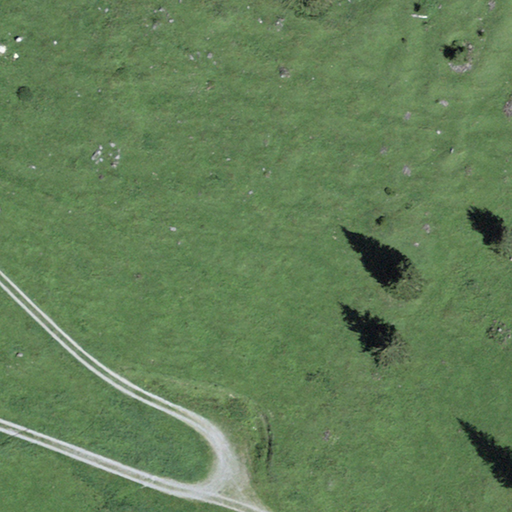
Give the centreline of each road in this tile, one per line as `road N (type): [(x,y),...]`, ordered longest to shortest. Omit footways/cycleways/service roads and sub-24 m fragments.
road 1 (track): [(193,499),(209,473),(212,452),(203,435),(113,384),(0,279)]
road 2 (track): [(0,428),(249,511)]
